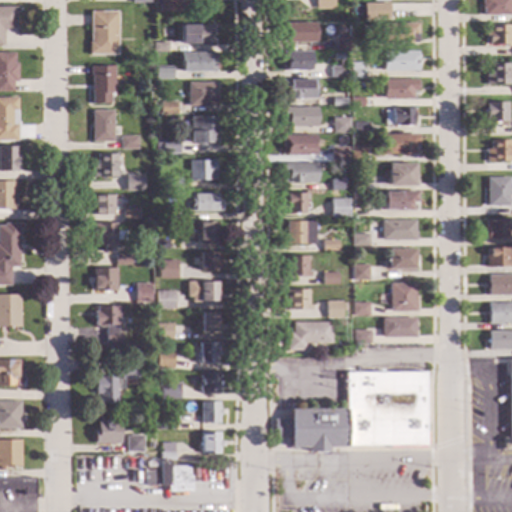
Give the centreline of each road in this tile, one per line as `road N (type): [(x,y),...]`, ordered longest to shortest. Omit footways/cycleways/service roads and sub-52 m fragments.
road 1 (residential): [(448,0),(453,511)]
road 2 (residential): [(52,0),(54,511)]
road 3 (residential): [(248,0),(250,461)]
